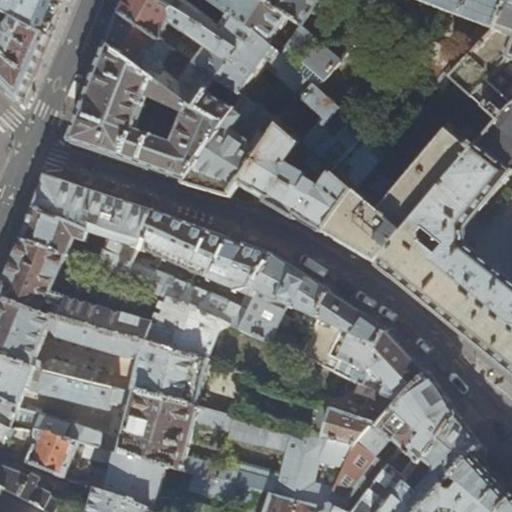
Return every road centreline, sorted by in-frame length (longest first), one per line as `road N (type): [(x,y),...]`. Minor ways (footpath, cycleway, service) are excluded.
road 1 (residential): [(511,410),(409,321),(290,240),(30,142)]
road 2 (residential): [(30,142),(92,0)]
